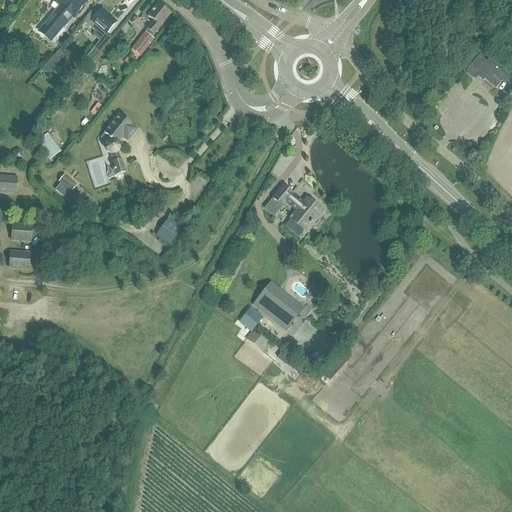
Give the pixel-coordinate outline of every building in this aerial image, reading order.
[(55,0),(62,5),(39,32),(54,45),(65,31),(63,29),(73,17),(74,18),(88,1),(86,0),(55,0)] [(153,22),(147,29),(153,34),(170,15),(158,5),(153,10),(152,11),(152,12),(148,17),(153,22)] [(87,17),(83,21),(94,31),(94,37),(100,41),(102,38),(103,39),(106,34),(117,22),(108,15),(109,14),(102,9),(98,13),(93,9),(87,17)] [(134,46),(131,50),(140,57),(144,53),(154,40),(144,33),(134,46)] [(98,55),(92,50),(84,60),(90,64),(98,55)] [(496,77),(501,71),(488,60),(486,62),(479,55),(467,70),(466,70),(466,71),(466,72),(466,73),(466,74),(467,74),(472,79),(475,75),(483,81),(484,80),(495,89),(502,81),(496,77)] [(52,71),(46,65),(42,70),(48,75),(52,71)] [(94,116),(101,105),(96,102),(89,112),(94,116)] [(120,146),(119,144),(123,138),(128,142),(138,129),(120,114),(104,133),(105,134),(101,138),(106,143),(106,145),(105,147),(105,149),(106,153),(108,155),(111,156),(112,162),(111,163),(115,177),(126,173),(122,160),(121,160),(118,154),(119,153),(120,151),(120,149),(120,146)] [(48,134),(36,143),(50,161),(61,152),(48,134)] [(18,149),(13,152),(12,158),(18,162),(23,159),(24,153),(18,149)] [(58,182),(60,184),(55,191),(71,204),(77,195),(72,191),(77,185),(64,175),(58,182)] [(0,193),(16,194),(17,178),(0,176),(0,193)] [(274,216),(278,211),(286,202),(296,211),(290,219),(305,230),(320,212),(314,208),(316,206),(307,198),(303,203),(292,194),(293,194),(283,186),(265,209),(274,216)] [(167,220),(156,236),(170,246),(181,230),(167,220)] [(12,224),(11,242),(31,244),(32,226),(12,224)] [(10,252),(9,270),(29,271),(30,253),(10,252)] [(304,308),(270,282),(252,306),(286,332),(304,308)] [(251,309),(240,323),(251,332),(262,318),(251,309)] [(268,347),(265,356),(275,359),(278,351),(268,347)] [(339,365),(347,355),(343,352),(335,361),(339,365)] [(281,353),(277,358),(292,369),(296,365),(281,353)] [(301,376),(305,372),(296,365),(292,369),(301,376)] [(325,383),(336,373),(332,368),(321,379),(325,383)]
